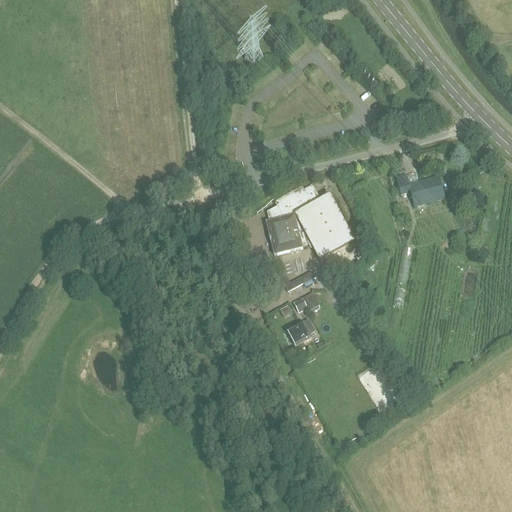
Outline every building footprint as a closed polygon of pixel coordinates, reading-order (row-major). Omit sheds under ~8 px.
[(410,193),(414,208),(445,199),(439,179),(409,187),(407,177),(397,180),(401,195),(410,193)] [(276,204),(278,208),(280,211),(272,215),(273,222),(267,224),(274,257),(303,251),(302,248),(312,246),(320,261),(353,244),(331,200),(323,205),(315,188),(306,193),(304,189),(276,204)] [(402,250),(396,286),(406,288),(412,252),(402,250)] [(288,294),(314,279),(311,273),(307,275),(291,285),(286,275),(283,263),(276,265),(280,278),(288,294)] [(395,291),(391,310),(401,312),(405,293),(395,291)] [(314,294),(293,304),(299,315),(308,311),(310,314),(320,309),(319,307),(320,307),(317,301),(314,294)] [(303,324),(287,333),(296,349),(297,348),(299,352),(306,349),(304,345),(312,340),(310,336),(315,333),(309,322),(304,325),(303,324)]
